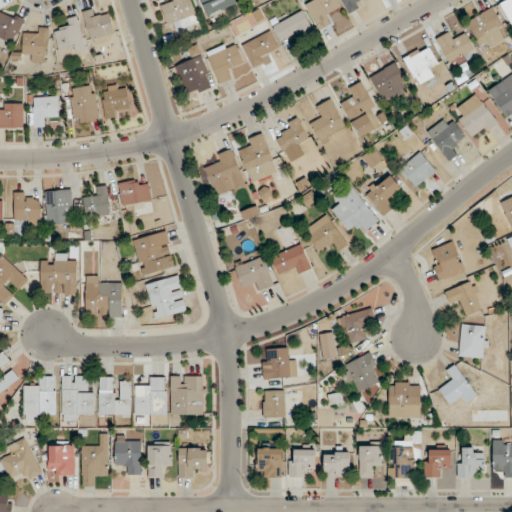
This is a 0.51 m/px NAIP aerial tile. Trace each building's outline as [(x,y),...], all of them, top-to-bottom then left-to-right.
[(199,24),(190,0),(171,0),(172,1),(161,5),(170,33),(199,24)] [(233,0),(200,0),(205,15),(236,6),(233,0)] [(313,0),(305,5),(318,31),(333,23),(328,14),(340,8),(336,0),(313,0)] [(341,0),(347,13),(365,4),(363,0),(341,0)] [(511,0),(506,0),(500,3),(511,27),(511,0)] [(468,21),(482,50),(507,37),(494,8),(468,21)] [(24,19),(0,10),(0,38),(14,44),(24,19)] [(94,16),(94,11),(87,11),(85,37),(111,38),(112,17),(94,16)] [(274,27),(283,43),(311,28),(301,11),(274,27)] [(68,18),(70,28),(54,32),(60,55),(86,49),(78,16),(68,18)] [(35,34),(23,34),(23,60),(49,60),(49,28),(35,28),(35,34)] [(254,68),(270,60),(268,54),(280,49),(271,31),(242,45),(254,68)] [(436,40),(452,67),(476,53),(465,34),(457,39),(452,31),(436,40)] [(207,53),(219,85),(249,73),(236,41),(207,53)] [(429,68),(438,63),(428,44),(403,58),(418,86),(434,77),(429,68)] [(176,65),(183,88),(194,84),(197,92),(213,86),(199,45),(189,48),(193,60),(176,65)] [(369,79),(386,104),(410,88),(394,63),(369,79)] [(511,74),(488,92),(507,118),(511,113),(511,74)] [(345,90),(350,100),(342,104),(358,138),(376,130),(368,113),(376,110),(363,82),(345,90)] [(99,121),(96,86),(71,88),(73,123),(99,121)] [(105,117),(129,115),(127,86),(103,87),(105,117)] [(454,110),(474,140),(497,124),(477,94),(454,110)] [(58,117),(58,97),(33,97),(33,127),(48,127),(48,117),(58,117)] [(346,127),(331,99),(313,108),(318,118),(309,123),(319,141),(346,127)] [(22,104),(0,104),(0,129),(22,129),(22,104)] [(427,133),(448,161),(462,151),(456,143),(465,136),(453,121),(448,125),(444,120),(427,133)] [(241,155),(250,183),(277,174),(264,134),(245,140),(249,153),(241,155)] [(220,163),(205,169),(216,197),(247,185),(232,149),(217,155),(220,163)] [(415,189),(436,172),(420,152),(399,169),(415,189)] [(402,187),(385,173),(365,197),(386,215),(397,203),(392,199),(402,187)] [(148,178),(118,184),(123,206),(133,205),(135,215),(143,213),(142,205),(152,203),(148,178)] [(362,234),(379,222),(351,185),(334,197),(340,205),(332,211),(348,231),(356,225),(362,234)] [(96,187),(96,197),(84,198),(85,217),(111,216),(108,186),(96,187)] [(65,225),(65,214),(73,214),(72,190),(44,191),(45,225),(65,225)] [(23,219),(23,227),(39,227),(39,193),(14,193),(14,219),(23,219)] [(511,197),(501,201),(511,228),(511,227),(511,197)] [(318,253),(330,245),(335,253),(348,244),(329,215),(304,230),(318,253)] [(132,240),(141,276),(175,268),(166,231),(132,240)] [(440,281),(465,269),(452,241),(434,250),(439,260),(431,263),(440,281)] [(278,274),(290,269),(293,276),(311,269),(301,245),(271,257),(278,274)] [(77,294),(77,262),(68,262),(68,254),(52,254),(52,263),(40,263),(40,294),(77,294)] [(0,301),(4,306),(28,280),(2,255),(0,256),(0,301)] [(274,286),(263,255),(234,265),(242,287),(252,283),(255,292),(274,286)] [(154,320),(188,312),(179,275),(145,284),(154,320)] [(85,317),(123,317),(123,285),(104,285),(104,276),(85,276),(85,317)] [(446,292),(453,308),(461,304),(466,316),(483,308),(472,281),(446,292)] [(339,317),(345,344),(368,339),(365,322),(373,320),(371,310),(339,317)] [(458,356),(484,359),(488,327),(462,324),(458,356)] [(334,333),(319,335),(323,360),(338,358),(334,333)] [(296,357),(288,357),(288,349),(263,350),(263,379),(296,378),(296,357)] [(0,393),(19,380),(12,370),(3,376),(0,372),(0,366),(8,361),(3,354),(0,356),(0,393)] [(371,354),(344,364),(350,379),(353,378),(358,392),(382,383),(371,354)] [(472,389),(455,366),(448,371),(454,379),(439,390),(450,405),(472,389)] [(24,386),(24,421),(46,421),(46,414),(56,414),(56,376),(35,376),(35,386),(24,386)] [(62,420),(94,420),(94,385),(85,385),(85,376),(62,376),(62,420)] [(204,415),(204,376),(170,376),(170,415),(204,415)] [(131,415),(131,380),(120,380),(120,394),(110,394),(110,377),(98,377),(98,415),(131,415)] [(134,415),(167,415),(167,377),(145,377),(145,387),(134,387),(134,415)] [(420,417),(420,383),(389,383),(389,417),(420,417)] [(285,417),(285,390),(263,390),(263,417),(285,417)] [(100,445),(82,445),(82,486),(95,486),(95,476),(108,477),(108,435),(100,435),(100,445)] [(140,475),(140,438),(115,438),(115,465),(125,465),(125,475),(140,475)] [(493,469),(501,469),(501,478),(511,477),(511,440),(493,440),(493,469)] [(41,474),(27,441),(7,450),(10,458),(0,461),(0,463),(7,480),(22,474),(25,481),(41,474)] [(419,468),(418,442),(390,443),(391,478),(409,477),(409,468),(419,468)] [(49,475),(74,475),(74,445),(49,445),(49,475)] [(148,445),(148,478),(159,478),(159,467),(171,467),(171,445),(148,445)] [(359,445),(359,477),(371,477),(371,467),(381,467),(381,445),(359,445)] [(258,477),(282,477),(282,448),(258,448),(258,477)] [(458,478),(476,478),(476,469),(484,469),(484,457),(477,457),(477,448),(458,448),(458,478)] [(178,477),(197,477),(197,468),(208,468),(208,449),(178,449),(178,477)] [(315,450),(290,450),(290,477),(307,477),(307,469),(315,469),(315,450)] [(425,477),(441,477),(441,467),(451,467),(451,450),(425,450),(425,477)] [(324,476),(349,476),(349,453),(324,452),(324,476)] [(11,511),(13,494),(0,493),(0,511),(11,511)]
